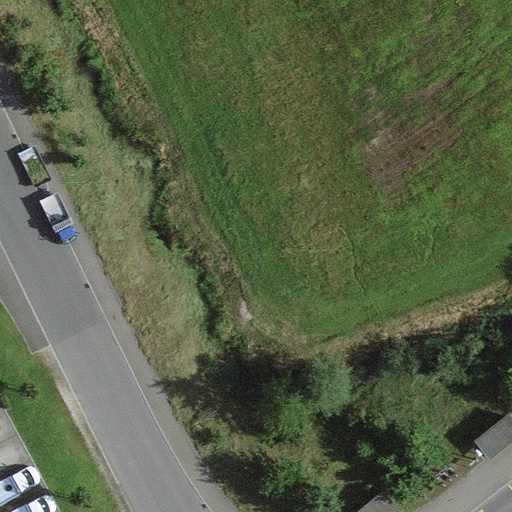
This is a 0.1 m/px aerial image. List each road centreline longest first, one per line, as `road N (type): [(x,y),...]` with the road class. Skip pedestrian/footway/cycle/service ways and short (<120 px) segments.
road 1 (residential): [(0,164),(172,511)]
road 2 (unknown): [(6,477),(114,394)]
